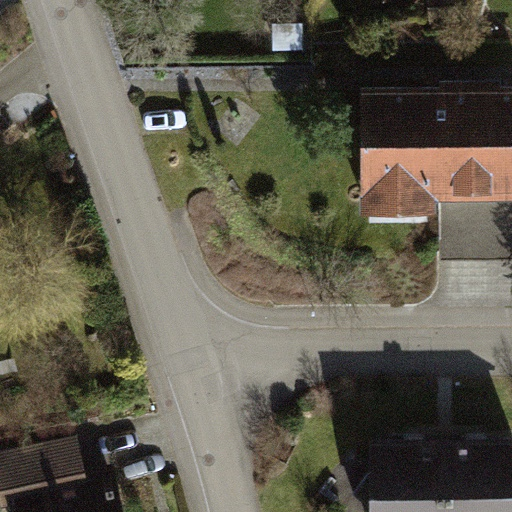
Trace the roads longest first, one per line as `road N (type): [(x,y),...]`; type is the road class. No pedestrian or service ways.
road 1 (residential): [(69,0),(207,395)]
road 2 (residential): [(511,348),(318,351)]
road 3 (residential): [(207,395),(237,511)]
